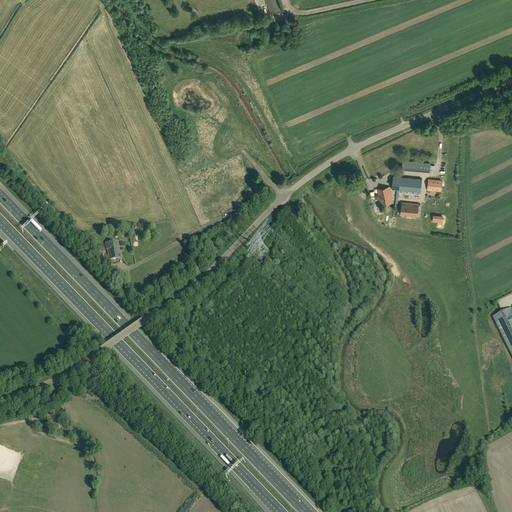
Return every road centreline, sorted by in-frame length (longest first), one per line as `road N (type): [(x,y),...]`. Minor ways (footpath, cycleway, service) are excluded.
road 1 (unclassified): [(0,397),(57,378),(148,318),(213,267),(282,195),(337,157),(511,81)]
road 2 (motorway): [(305,511),(0,194)]
road 3 (motorway): [(0,221),(280,511)]
